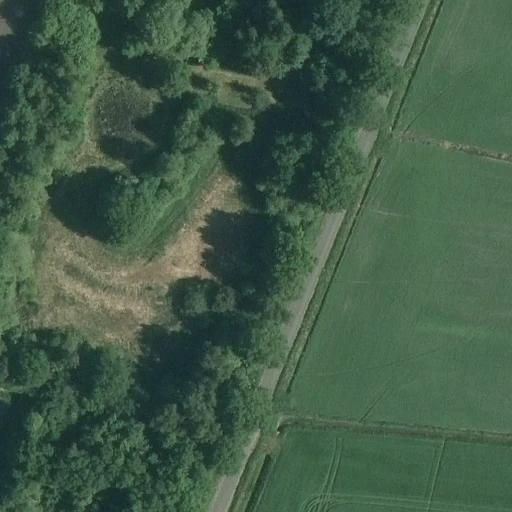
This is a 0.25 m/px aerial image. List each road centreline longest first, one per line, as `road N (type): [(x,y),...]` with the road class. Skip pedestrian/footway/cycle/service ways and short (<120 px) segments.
road 1 (unclassified): [(218,511),(421,0)]
road 2 (track): [(146,0),(163,47),(188,68),(234,83),(272,83),(306,70),(321,46),(317,0)]
